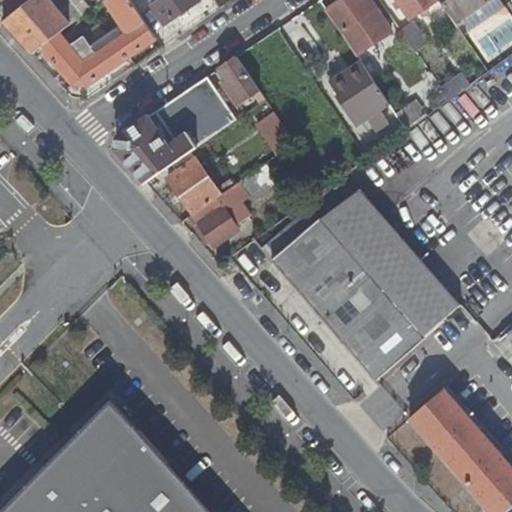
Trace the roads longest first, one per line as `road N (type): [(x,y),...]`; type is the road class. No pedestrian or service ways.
road 1 (residential): [(408,511),(144,214)]
road 2 (residential): [(287,0),(81,142)]
road 3 (residential): [(0,360),(144,214)]
